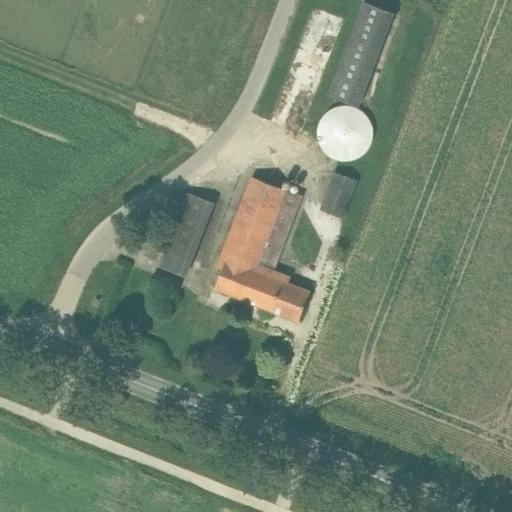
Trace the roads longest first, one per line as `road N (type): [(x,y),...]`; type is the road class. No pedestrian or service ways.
road 1 (tertiary): [(484,511),(80,351)]
road 2 (unclassified): [(80,351),(76,292),(122,198),(199,149),(268,68),(293,0)]
